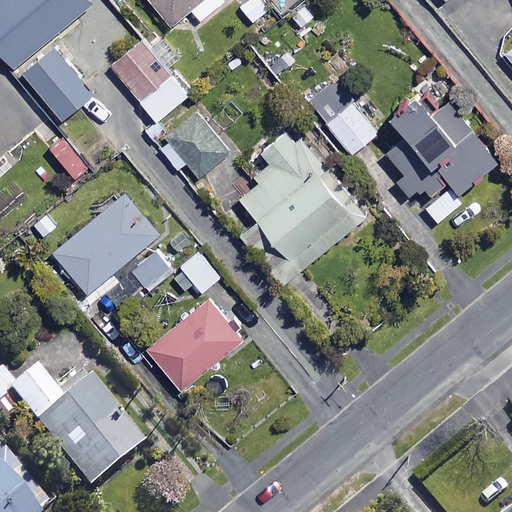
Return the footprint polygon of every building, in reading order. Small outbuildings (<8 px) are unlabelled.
[(89,0),(0,0),(0,43),(16,62),(89,0)] [(153,0),(171,21),(191,5),(200,16),(219,0),(153,0)] [(132,28),(115,8),(99,22),(116,42),(132,28)] [(93,89),(77,69),(91,57),(71,32),(57,44),(54,41),(22,67),(61,115),(93,89)] [(157,118),(189,91),(143,36),(111,63),(157,118)] [(511,40),(503,47),(511,57),(511,40)] [(377,129),(333,75),(307,95),(351,150),(377,129)] [(413,194),(425,184),(430,189),(448,174),(458,186),(496,154),(446,94),(434,104),(417,84),(391,107),(407,126),(385,145),(405,168),(397,175),(413,194)] [(231,146),(198,105),(170,128),(178,137),(163,148),(177,165),(187,157),(199,172),(231,146)] [(252,166),(260,175),(239,192),(257,214),(240,228),(281,279),(360,215),(286,123),(261,144),(268,153),(252,166)] [(462,200),(449,184),(424,204),(437,219),(462,200)] [(160,229),(125,188),(54,249),(88,289),(160,229)] [(175,267),(156,244),(130,266),(149,288),(175,267)] [(220,274),(198,248),(181,263),(203,289),(220,274)] [(242,335),(207,293),(145,343),(181,386),(242,335)] [(58,396),(35,367),(6,390),(83,487),(139,443),(85,375),(58,396)] [(0,511),(38,511),(50,502),(0,443),(0,511)]
